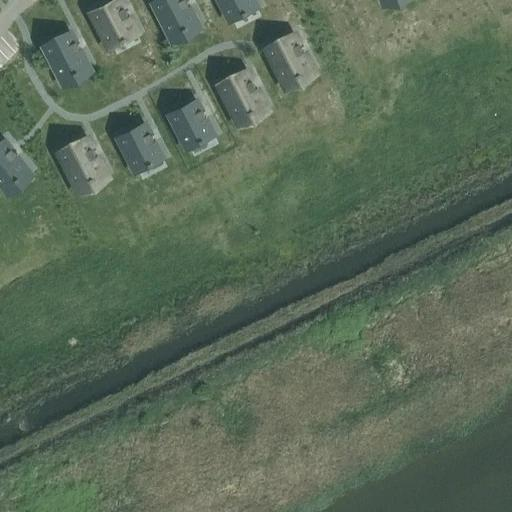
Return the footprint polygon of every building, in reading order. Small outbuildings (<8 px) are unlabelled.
[(94,11),(93,12),(93,13),(94,13),(110,44),(110,45),(110,46),(111,45),(123,39),(124,40),(127,38),(126,37),(135,33),(136,33),(135,31),(135,32),(127,17),(129,16),(128,15),(128,16),(124,9),(125,8),(124,8),(123,8),(119,0),(118,0),(116,0),(94,12),(94,11)] [(170,35),(171,36),(172,35),(184,29),(184,30),(188,28),(187,27),(195,23),(197,23),(196,21),(196,22),(188,7),(189,6),(189,5),(188,6),(185,0),(158,0),(155,2),(155,1),(154,2),(154,3),(171,34),(170,35)] [(220,0),(230,19),(230,20),(232,19),(231,19),(243,13),(244,14),(248,12),(247,11),(255,7),(256,7),(256,6),(255,6),(252,0),(220,0)] [(61,78),(62,79),(63,79),(63,78),(75,72),(75,74),(79,72),(78,70),(86,66),(86,67),(87,66),(87,65),(79,50),(80,50),(80,49),(79,49),(76,42),(76,41),(75,42),(70,33),(71,33),(70,32),(69,33),(46,45),(45,45),(45,46),(62,78),(61,78)] [(284,81),(285,82),(286,81),(298,75),(298,76),(302,74),(301,73),(309,69),(310,69),(311,68),(310,67),(310,68),(302,53),(303,52),(303,51),(303,52),(299,45),(299,44),(298,44),(293,36),(294,36),(293,35),(292,35),(292,36),(269,48),(269,47),(268,48),(268,49),(269,49),(285,80),(284,81)] [(237,117),(238,118),(239,118),(239,117),(251,111),(251,113),(255,111),(254,109),(262,105),(262,106),(263,105),(263,104),(262,104),(255,89),(256,89),(256,88),(255,88),(252,81),(252,80),(251,81),(246,72),(247,72),(246,71),(245,72),(222,84),(221,84),(220,84),(221,85),(238,117),(237,117)] [(171,113),(170,114),(171,115),(171,114),(187,146),(188,147),(189,147),(188,146),(200,140),(201,142),(205,140),(204,139),(212,134),(212,135),(213,134),(213,133),(212,133),(205,119),(206,118),(206,117),(205,117),(201,110),(202,110),(202,109),(200,110),(196,102),(196,101),(196,100),(195,101),(171,113)] [(120,136),(119,137),(119,138),(120,138),(136,169),(136,170),(137,170),(149,163),(150,165),(153,163),(152,162),(160,158),(161,158),(162,157),(161,156),(153,142),(155,141),(154,140),(150,133),(151,133),(150,132),(149,133),(145,125),(144,124),(143,124),(120,136)] [(77,185),(78,186),(79,185),(91,179),(92,180),(95,178),(94,177),(102,173),(103,173),(104,172),(103,171),(103,172),(95,157),(96,156),(96,155),(96,156),(92,149),(92,148),(91,148),(86,140),(87,140),(86,139),(85,139),(85,140),(62,152),(62,151),(61,152),(61,153),(62,153),(78,184),(77,185)] [(4,187),(5,188),(6,188),(5,187),(16,179),(17,180),(20,178),(19,177),(26,171),(27,171),(27,170),(26,170),(16,157),(17,156),(17,155),(16,156),(11,149),(12,149),(11,148),(10,149),(4,142),(5,142),(4,141),(3,141),(3,142),(0,144),(0,181),(4,187)]
